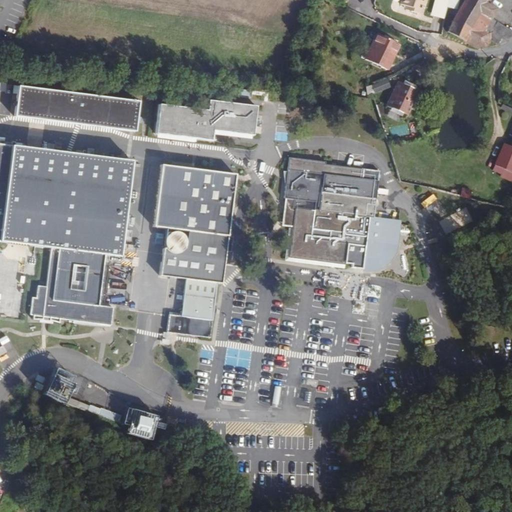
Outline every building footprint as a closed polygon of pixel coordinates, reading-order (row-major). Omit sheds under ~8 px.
[(425,3),(426,0),(403,0),(403,3),(408,6),(408,8),(421,13),(424,2),(425,3)] [(449,8),(450,0),(440,0),(437,15),(447,17),(449,8)] [(497,8),(494,7),(497,2),(494,0),(465,0),(449,33),(478,50),(487,49),(489,47),(490,45),(491,42),(492,40),(492,37),(491,35),(490,33),(489,32),(487,30),(487,29),(504,37),(508,30),(492,21),(493,18),(492,17),(497,8)] [(387,69),(399,44),(378,34),(366,59),(387,69)] [(389,87),(387,80),(373,85),(375,92),(389,87)] [(419,90),(399,81),(389,106),(408,115),(414,101),(419,90)] [(136,132),(140,102),(84,96),(19,89),(16,118),(81,125),(136,132)] [(420,102),(424,94),(423,92),(419,90),(414,101),(418,103),(420,102)] [(160,104),(157,134),(213,140),(214,130),(255,135),(258,105),(210,100),(209,110),(160,104)] [(36,296),(32,297),(30,315),(35,315),(35,318),(45,319),(52,320),(62,325),(62,318),(106,325),(110,326),(112,306),(102,304),(107,255),(122,256),(133,160),(69,152),(0,143),(0,240),(52,247),(49,285),(38,284),(36,296)] [(511,173),(511,147),(505,145),(496,166),(511,173)] [(373,214),(378,177),(379,170),(362,168),(288,157),(286,171),(282,170),(283,176),(284,186),(284,195),(285,197),(283,209),(281,225),(288,227),(285,260),(343,268),(352,269),(363,271),(379,270),(389,263),(396,251),(399,219),(369,216),(369,213),(373,214)] [(237,173),(162,164),(155,226),(168,228),(166,241),(167,246),(171,251),(174,253),(165,252),(160,275),(188,279),(184,315),(171,314),(169,332),(209,337),(217,283),(222,283),(231,226),(237,173)] [(511,173),(496,166),(494,171),(502,175),(501,179),(511,183),(511,173)] [(469,200),(472,190),(464,188),(462,192),(461,197),(469,200)] [(372,296),(368,315),(377,317),(381,298),(372,296)] [(76,374),(53,365),(42,395),(64,404),(76,374)] [(282,387),(275,386),(273,407),(279,408),(282,387)] [(122,415),(68,397),(65,405),(119,423),(122,415)] [(147,436),(152,417),(133,412),(127,431),(147,436)]
